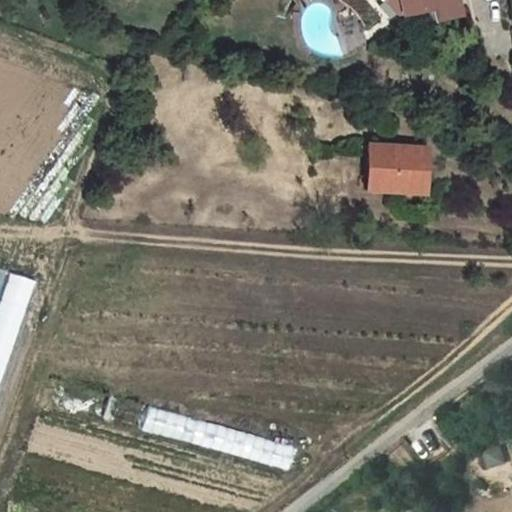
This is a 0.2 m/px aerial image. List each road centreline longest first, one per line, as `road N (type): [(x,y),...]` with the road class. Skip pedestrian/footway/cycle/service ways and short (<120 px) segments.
road 1 (track): [(48,231),(511,260)]
road 2 (residential): [(511,348),(296,511)]
road 3 (track): [(377,414),(511,302)]
